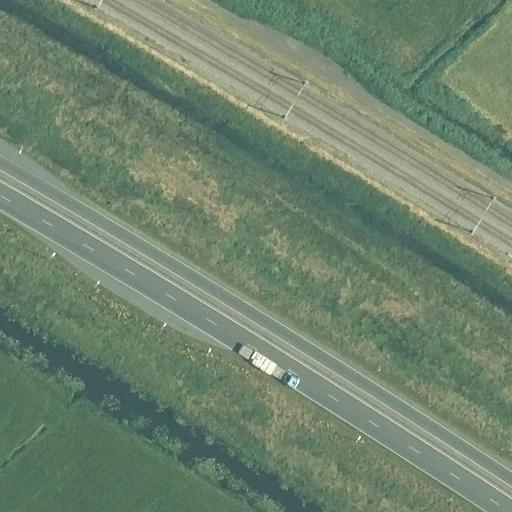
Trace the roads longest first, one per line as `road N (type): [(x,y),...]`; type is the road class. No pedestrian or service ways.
road 1 (trunk): [(511,484),(357,380),(0,167)]
road 2 (trunk): [(0,197),(503,511)]
